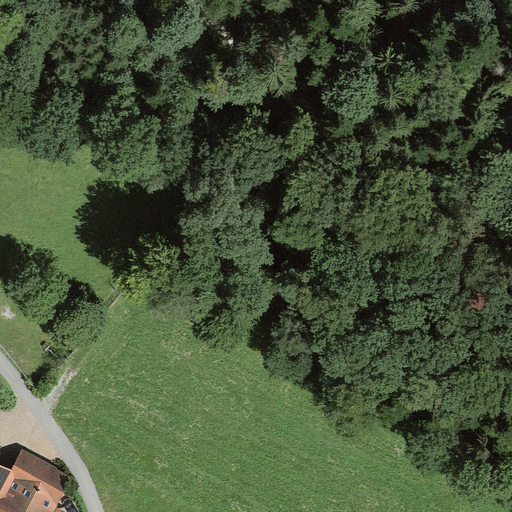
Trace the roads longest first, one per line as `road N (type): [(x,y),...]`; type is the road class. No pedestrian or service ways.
road 1 (track): [(44,417),(123,291),(191,225),(274,204),(451,189)]
road 2 (track): [(205,0),(267,62),(395,159),(511,221)]
